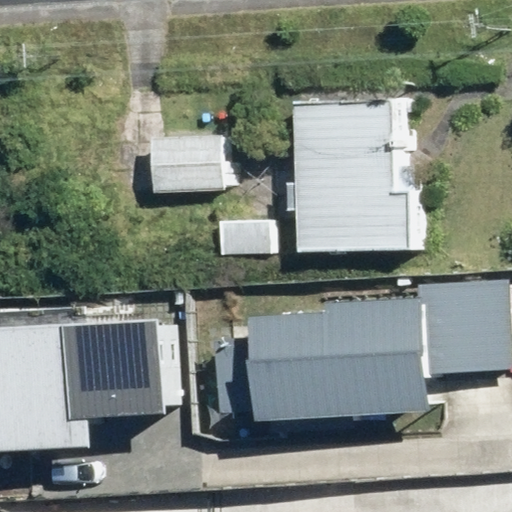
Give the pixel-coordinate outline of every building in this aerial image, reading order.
[(419,105),(304,107),(306,256),(421,255),(419,105)] [(158,140),(158,198),(231,197),(231,139),(158,140)] [(225,226),(227,263),(282,261),(280,223),(225,226)] [(223,423),(262,421),(262,422),(427,415),(425,375),(511,372),(507,280),(425,283),(426,300),(326,305),(326,314),(252,318),(253,344),(220,346),(223,423)] [(0,328),(0,452),(115,447),(114,418),(192,414),(187,319),(0,328)]
